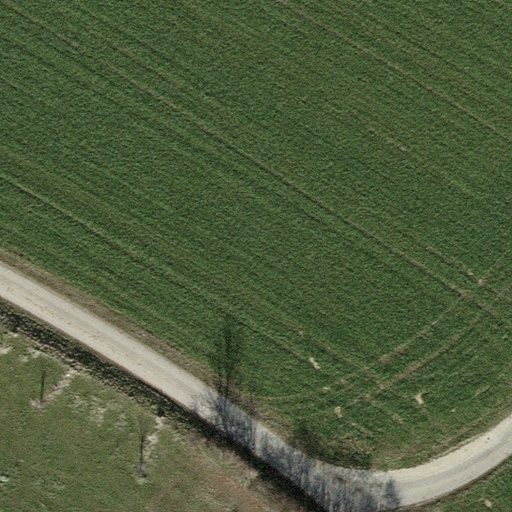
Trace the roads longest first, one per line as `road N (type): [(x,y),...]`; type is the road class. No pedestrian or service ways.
road 1 (track): [(0,278),(173,377),(340,501)]
road 2 (track): [(340,501),(426,488),(511,426)]
